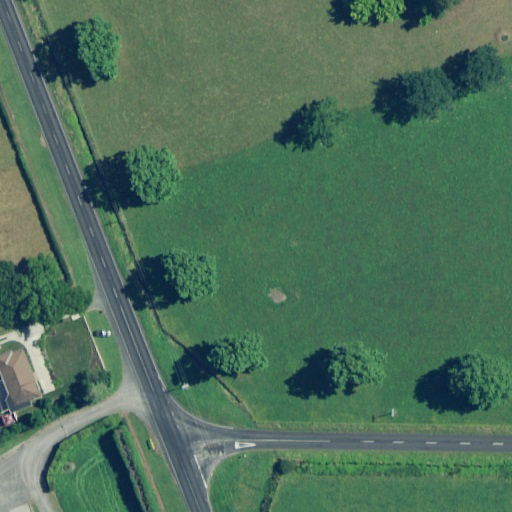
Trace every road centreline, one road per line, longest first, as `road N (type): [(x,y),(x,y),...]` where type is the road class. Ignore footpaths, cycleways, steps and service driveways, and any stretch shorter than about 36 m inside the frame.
road 1 (tertiary): [(0,1),(169,437)]
road 2 (unclassified): [(169,437),(511,444)]
